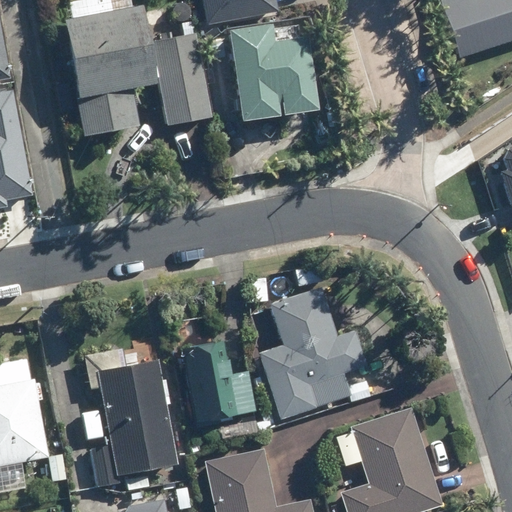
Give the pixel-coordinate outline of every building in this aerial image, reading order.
[(511,0),(434,0),(453,57),(511,37),(511,0)] [(163,125),(209,117),(194,32),(145,41),(139,3),(62,18),(82,134),(137,124),(130,86),(153,82),(152,77),(155,77),(163,125)] [(316,110),(306,37),(270,41),(267,23),(225,29),(238,120),(316,110)] [(0,147),(11,146),(4,106),(0,107),(0,147)] [(264,277),(247,278),(249,302),(265,301),(264,277)] [(281,343),(256,352),(277,418),(323,403),(326,410),(368,396),(363,380),(346,386),(342,373),(365,366),(353,329),(335,335),(319,286),(267,303),(281,343)] [(180,348),(193,426),(205,424),(205,418),(253,410),(247,371),(227,374),(221,341),(180,348)] [(117,475),(175,464),(156,358),(96,369),(110,445),(88,449),(95,487),(118,483),(117,475)] [(31,379),(0,384),(0,465),(46,456),(31,379)] [(258,406),(263,422),(273,419),(268,403),(258,406)] [(349,427),(367,484),(338,493),(344,511),(421,511),(441,506),(410,408),(349,427)] [(202,460),(213,511),(310,511),(308,499),(274,506),(261,448),(202,460)] [(60,455),(47,456),(50,481),(63,479),(60,455)] [(164,511),(162,499),(126,505),(120,511),(164,511)]
